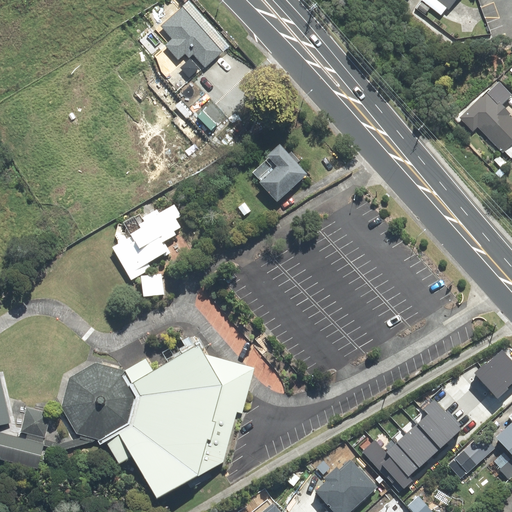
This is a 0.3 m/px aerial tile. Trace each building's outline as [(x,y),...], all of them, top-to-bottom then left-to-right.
[(232,44),(190,0),(188,0),(160,26),(172,39),(166,45),(179,58),(185,53),(190,55),(193,55),(206,69),(232,44)] [(416,0),(441,20),(456,0),(416,0)] [(511,116),(499,103),(475,125),(502,154),(494,162),(501,169),(511,158),(511,116)] [(276,168),(259,184),(277,204),(307,176),(297,165),(299,162),(291,153),(289,156),(279,146),(266,158),(276,168)] [(252,212),(244,202),(237,207),(244,218),(252,212)] [(163,208),(97,244),(117,281),(160,257),(154,245),(177,233),(163,208)] [(162,275),(140,277),(142,298),(164,296),(162,275)] [(111,440),(160,505),(215,470),(237,368),(197,357),(189,344),(118,375),(101,365),(79,367),(72,369),(56,392),(52,405),(50,415),(55,426),(67,435),(85,445),(111,440)] [(511,385),(511,360),(503,351),(486,367),(482,365),(474,373),(498,398),(511,385)] [(435,400),(426,408),(431,413),(386,454),(374,441),(362,452),(403,496),(420,481),(415,476),(462,433),(457,427),(459,426),(435,400)] [(50,413),(25,407),(19,434),(45,439),(50,413)] [(511,422),(495,439),(511,456),(511,422)] [(481,434),(462,451),(476,466),(494,449),(481,434)] [(35,447),(0,436),(0,462),(28,470),(35,447)] [(377,487),(351,459),(340,469),(337,466),(324,478),(327,480),(316,491),(331,507),(326,511),(351,511),(377,487)] [(280,511),(273,503),(262,511),(280,511)]
